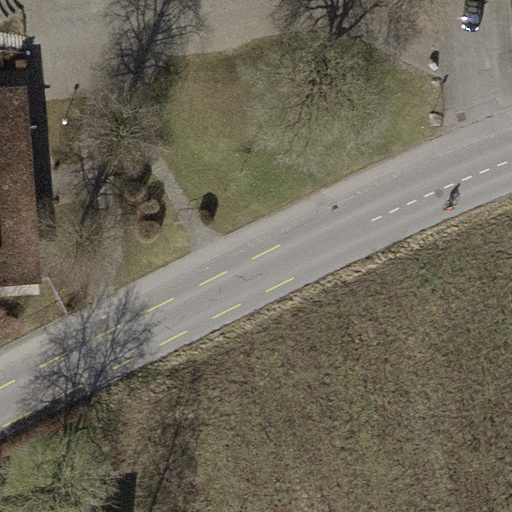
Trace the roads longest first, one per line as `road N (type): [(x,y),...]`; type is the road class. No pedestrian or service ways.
road 1 (residential): [(507,163),(0,409)]
road 2 (unclassified): [(507,163),(490,127),(477,0)]
